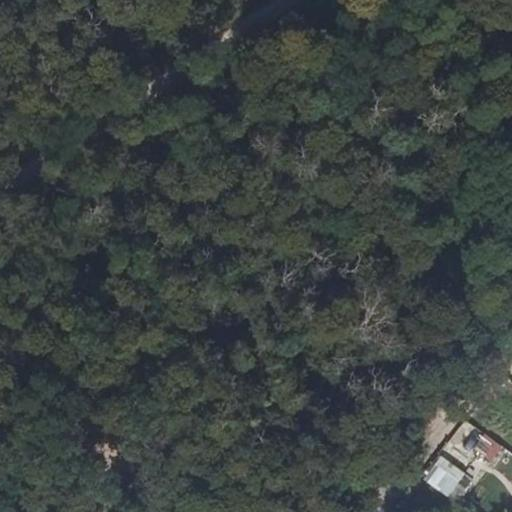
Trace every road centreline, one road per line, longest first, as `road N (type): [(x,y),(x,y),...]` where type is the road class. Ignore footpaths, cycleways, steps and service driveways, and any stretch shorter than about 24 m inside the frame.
road 1 (track): [(97,511),(104,477),(94,423),(0,323)]
road 2 (residential): [(511,341),(389,509)]
